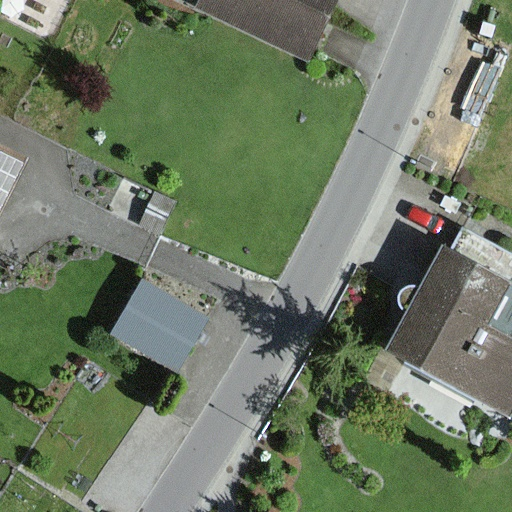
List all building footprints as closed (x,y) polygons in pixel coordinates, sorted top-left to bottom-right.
[(199,0),(195,11),(309,64),(339,0),(199,0)] [(0,220),(30,159),(0,144),(0,220)] [(176,203),(154,192),(137,228),(159,238),(176,203)] [(452,250),(444,246),(422,287),(417,286),(411,286),(406,288),(402,292),(399,296),(398,302),(399,307),(402,312),(407,315),(387,352),(510,419),(511,414),(511,253),(464,228),(452,250)] [(211,320),(143,280),(110,336),(178,375),(211,320)]
